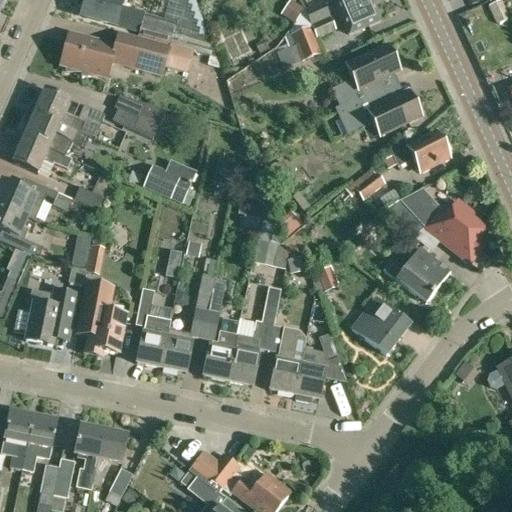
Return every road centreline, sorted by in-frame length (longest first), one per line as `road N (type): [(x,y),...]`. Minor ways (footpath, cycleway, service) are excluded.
road 1 (residential): [(365,449),(0,370)]
road 2 (residential): [(365,449),(477,320),(511,301)]
road 3 (tertiary): [(511,189),(426,0)]
